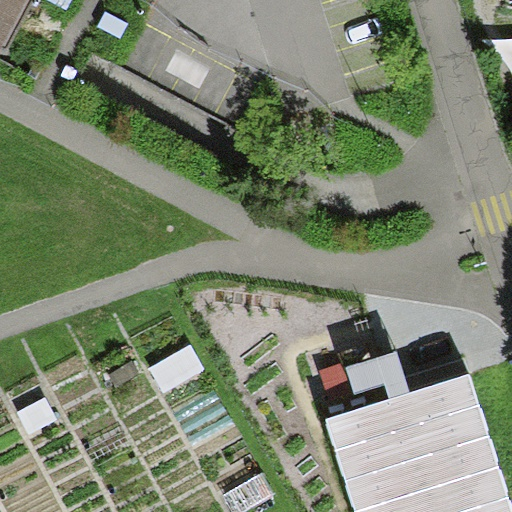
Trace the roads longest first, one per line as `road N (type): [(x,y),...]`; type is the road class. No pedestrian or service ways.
road 1 (residential): [(428,0),(511,264)]
road 2 (residential): [(264,240),(511,298)]
